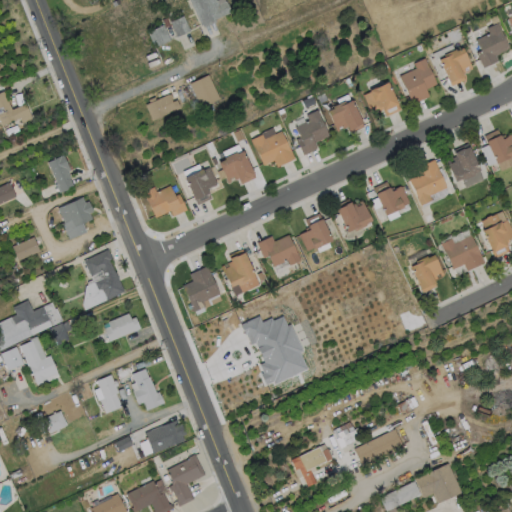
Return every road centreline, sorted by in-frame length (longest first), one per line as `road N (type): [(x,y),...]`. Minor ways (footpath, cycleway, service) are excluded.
road 1 (tertiary): [(239,511),(35,0)]
road 2 (residential): [(511,89),(140,263)]
road 3 (residential): [(81,115),(224,46)]
